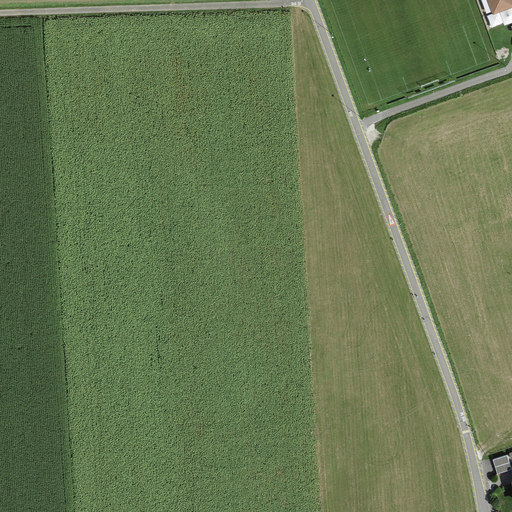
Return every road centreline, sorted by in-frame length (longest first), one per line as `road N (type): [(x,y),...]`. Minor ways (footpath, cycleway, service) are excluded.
road 1 (unclassified): [(482,511),(451,387),(309,1)]
road 2 (unclassified): [(0,11),(309,1)]
